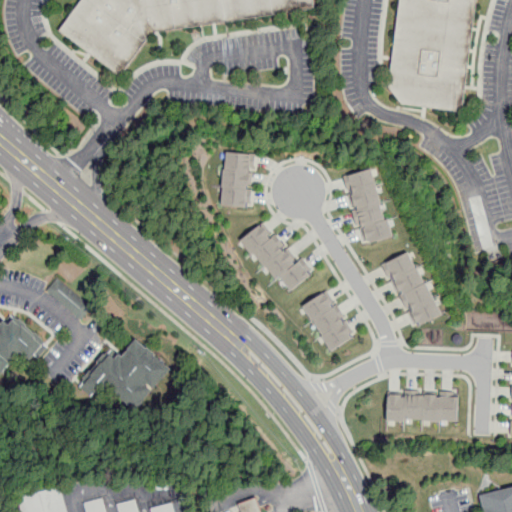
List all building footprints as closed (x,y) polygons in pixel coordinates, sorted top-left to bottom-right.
[(118,77),(148,35),(310,10),(308,0),(82,0),(60,32),(118,77)] [(482,0),(469,112),(410,109),(394,93),(404,0),(482,0)] [(225,151),(221,205),(251,208),(255,154),(225,151)] [(365,245),(394,236),(372,168),(344,176),(365,245)] [(312,274),(291,290),(280,277),(276,279),(254,251),(252,254),(241,240),(261,224),(271,238),(275,235),(285,250),(288,248),(298,262),(300,260),(312,274)] [(410,251),(383,265),(415,329),(442,315),(410,251)] [(80,320),(92,307),(58,277),(46,290),(80,320)] [(303,305),(331,351),(352,337),(324,293),(303,305)] [(0,377),(22,353),(33,364),(49,346),(12,313),(3,324),(0,321),(0,377)] [(135,412),(173,369),(136,338),(122,355),(111,347),(78,385),(97,401),(108,388),(135,412)] [(458,422),(459,392),(388,390),(387,420),(458,422)] [(68,511),(63,487),(19,497),(22,511),(68,511)] [(486,511),(483,499),(511,492),(511,511),(486,511)] [(106,511),(103,498),(84,503),(86,511),(106,511)] [(260,511),(255,498),(237,504),(239,511),(260,511)] [(117,511),(138,511),(135,500),(116,505),(117,511)] [(177,511),(175,503),(153,508),(153,511),(177,511)]
